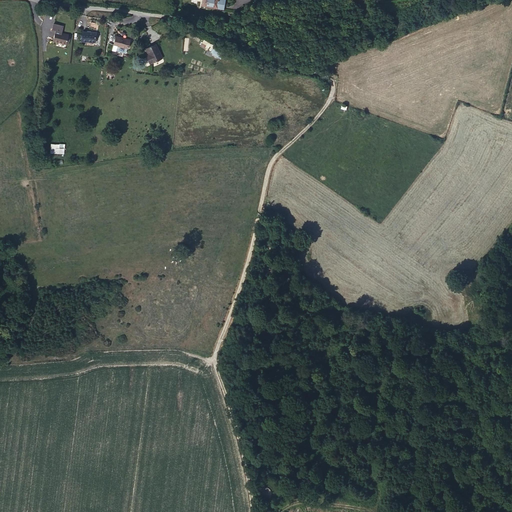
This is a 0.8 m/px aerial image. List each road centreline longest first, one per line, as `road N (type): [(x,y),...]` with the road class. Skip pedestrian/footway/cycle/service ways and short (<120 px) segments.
road 1 (track): [(331,97),(267,173),(236,350),(253,511)]
road 2 (residential): [(36,0),(183,21),(247,53),(329,76),(331,97)]
